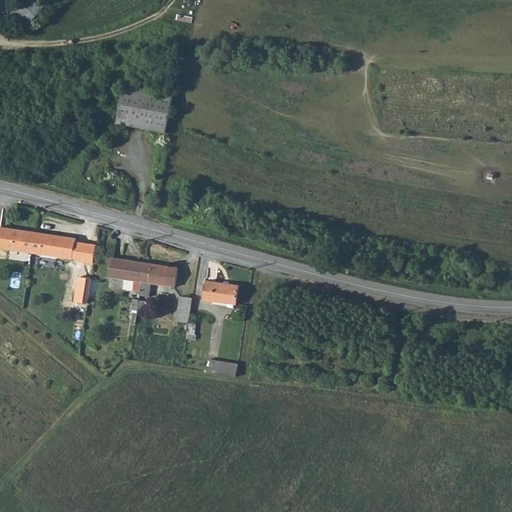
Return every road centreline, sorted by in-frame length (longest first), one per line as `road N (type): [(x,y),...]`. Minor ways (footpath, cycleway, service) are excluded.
road 1 (track): [(511,415),(153,369),(92,389),(0,485)]
road 2 (tertiary): [(511,307),(424,300),(345,282),(0,187)]
road 3 (track): [(177,0),(105,38),(0,42)]
